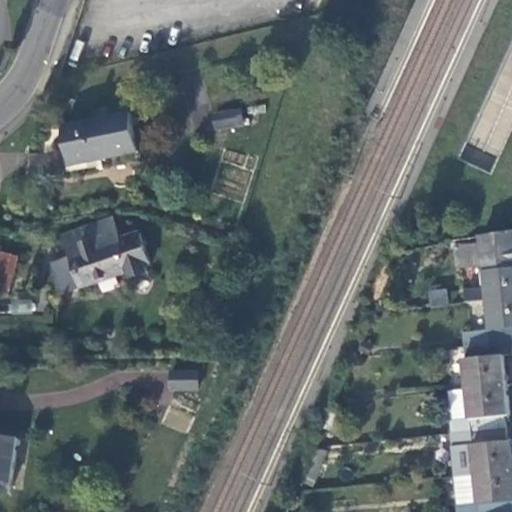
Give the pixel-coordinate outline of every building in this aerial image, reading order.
[(218,129),(245,125),(243,110),(215,115),(218,129)] [(139,153),(132,113),(65,126),(73,166),(139,153)] [(53,264),(62,294),(130,272),(132,277),(148,272),(146,266),(151,265),(141,233),(121,239),(114,218),(65,236),(72,258),(53,264)] [(490,239),(491,244),(511,242),(511,241),(511,235),(490,239)] [(462,291),(463,306),(484,304),(511,300),(511,242),(491,244),(450,248),(452,270),(480,267),(483,289),(462,291)] [(20,257),(0,251),(0,293),(9,296),(20,257)] [(445,287),(427,290),(429,307),(448,304),(445,287)] [(462,334),(463,348),(511,342),(511,300),(484,304),(487,332),(462,334)] [(461,360),(464,391),(501,387),(499,372),(498,358),(511,355),(511,342),(463,348),(464,360),(461,360)] [(200,372),(173,372),(173,390),(200,390),(200,372)] [(447,422),(448,436),(502,431),(501,417),(504,417),(502,401),(501,387),(464,391),(446,394),(448,421),(447,422)] [(469,446),(472,478),(510,474),(508,456),(507,444),(503,444),(502,431),(448,436),(449,448),(469,446)] [(19,440),(0,436),(0,491),(11,493),(19,440)] [(454,506),(454,511),(510,511),(510,503),(511,503),(511,490),(510,474),(472,478),(451,479),(454,506)]
